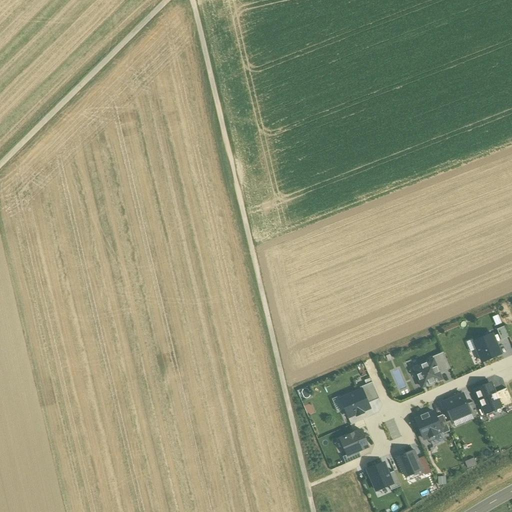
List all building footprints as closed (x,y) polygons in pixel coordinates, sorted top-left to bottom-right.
[(84,291),(77,293),(86,326),(93,324),(84,291)] [(504,326),(496,329),(501,340),(508,337),(504,326)] [(95,332),(89,333),(95,368),(102,367),(95,332)] [(492,336),(474,343),(481,362),(500,355),(492,336)] [(434,359),(440,374),(449,370),(443,353),(433,357),(434,359)] [(434,359),(413,368),(422,389),(443,380),(440,374),(434,359)] [(361,390),(362,390),(368,404),(379,399),(373,383),(360,388),(361,390)] [(491,384),(475,390),(486,415),(502,408),(496,394),(491,384)] [(361,390),(341,399),(349,418),(356,415),(357,416),(364,413),(363,412),(370,409),(368,404),(362,390),(361,390)] [(496,394),(502,408),(511,404),(511,403),(506,390),(496,394)] [(464,396),(445,404),(452,421),(471,413),(467,404),(464,396)] [(472,402),(467,404),(471,413),(473,418),(478,415),(472,402)] [(416,420),(424,440),(442,433),(436,418),(434,413),(416,420)] [(443,415),(436,418),(442,433),(443,435),(450,432),(443,415)] [(359,452),(368,448),(362,431),(341,439),(348,456),(359,452)] [(398,457),(406,478),(422,471),(418,460),(414,451),(398,457)] [(361,458),(359,452),(348,456),(343,458),(346,464),(361,458)] [(425,457),(418,460),(422,471),(424,476),(431,473),(425,457)] [(384,464),(368,471),(376,491),(389,486),(393,484),(389,474),(384,464)] [(400,487),(394,472),(389,474),(393,484),(389,486),(391,491),(400,487)]
